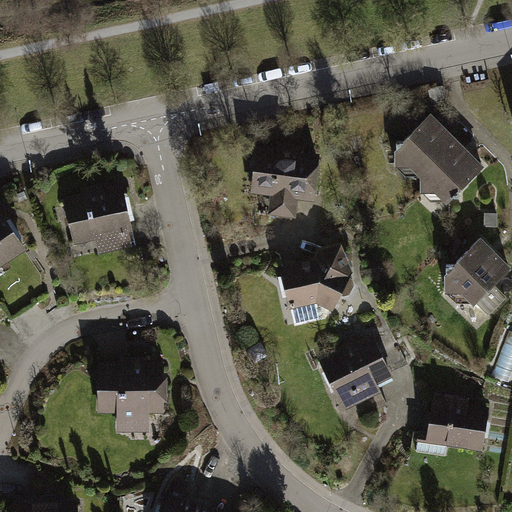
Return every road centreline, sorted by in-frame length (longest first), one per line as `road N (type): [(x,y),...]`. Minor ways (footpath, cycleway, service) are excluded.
road 1 (residential): [(511,42),(153,120)]
road 2 (residential): [(194,301),(76,324),(29,369),(0,443)]
road 3 (residential): [(194,301),(219,393),(248,455),(314,511)]
road 4 (residential): [(153,120),(194,301)]
road 5 (residential): [(153,120),(0,150)]
